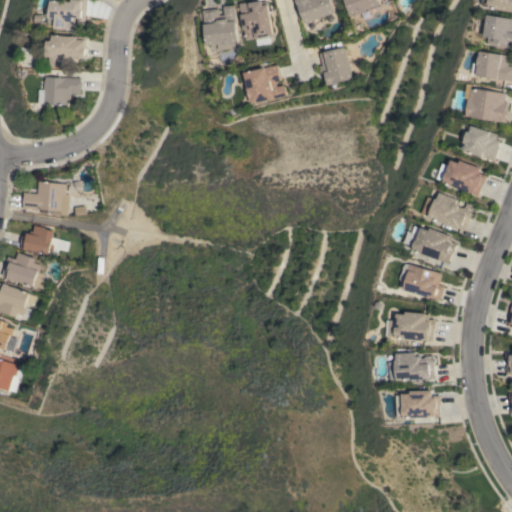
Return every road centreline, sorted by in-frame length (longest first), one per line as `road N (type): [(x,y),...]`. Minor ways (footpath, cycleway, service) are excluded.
road 1 (residential): [(511,485),(496,467),(471,402),(474,308),(511,213)]
road 2 (residential): [(134,0),(114,35),(109,96),(91,131),(60,149),(0,158)]
